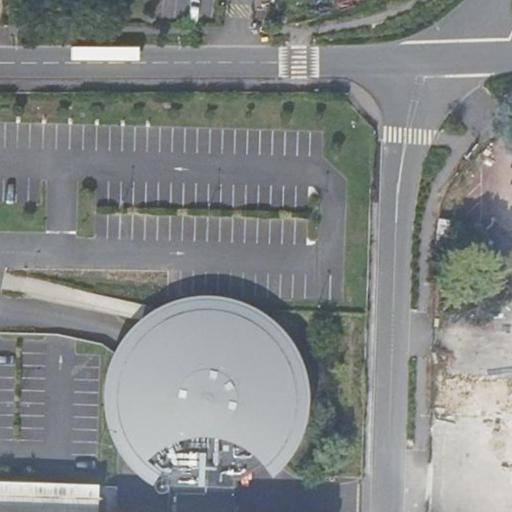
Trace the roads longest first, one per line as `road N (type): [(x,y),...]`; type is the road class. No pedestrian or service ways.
road 1 (unclassified): [(0,63),(394,57)]
road 2 (unclassified): [(399,191),(391,511)]
road 3 (unclassified): [(399,191),(455,55)]
road 4 (unclassified): [(394,57),(399,191)]
